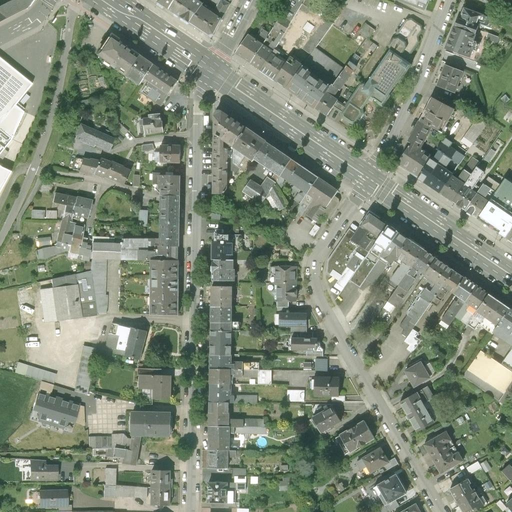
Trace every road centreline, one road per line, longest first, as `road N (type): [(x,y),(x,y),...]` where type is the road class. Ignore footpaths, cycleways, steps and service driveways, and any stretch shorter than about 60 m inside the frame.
road 1 (residential): [(212,71),(197,126),(190,511)]
road 2 (residential): [(368,180),(321,249),(315,288),(440,511)]
road 3 (residential): [(453,0),(406,115),(368,180)]
road 4 (primary): [(212,71),(368,180)]
road 5 (primary): [(368,180),(511,276)]
road 6 (primary): [(109,0),(212,71)]
